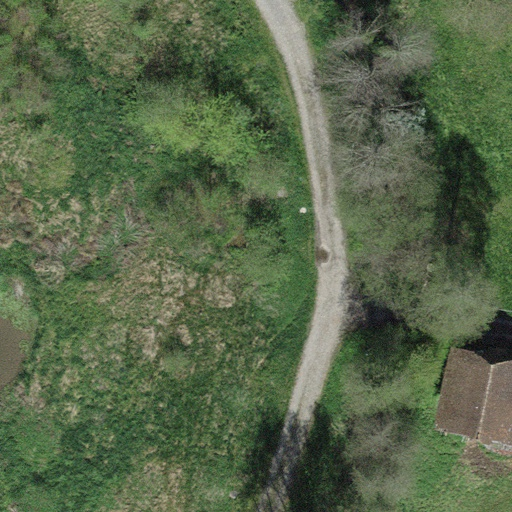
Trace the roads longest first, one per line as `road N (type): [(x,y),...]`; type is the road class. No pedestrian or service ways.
road 1 (track): [(269,0),(315,121),(333,251),(331,303)]
road 2 (track): [(265,511),(331,303)]
road 3 (track): [(511,330),(331,303)]
